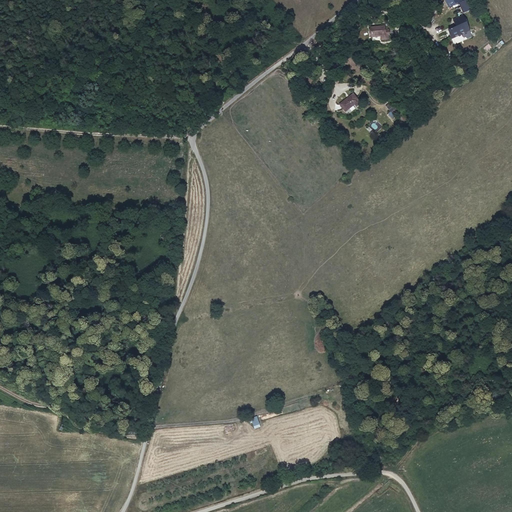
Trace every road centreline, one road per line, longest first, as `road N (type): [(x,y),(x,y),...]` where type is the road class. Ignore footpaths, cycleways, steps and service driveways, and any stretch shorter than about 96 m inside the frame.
road 1 (unclassified): [(122,511),(205,223),(207,193),(190,138),(355,0)]
road 2 (unclassified): [(417,511),(402,483),(379,472),(295,479),(196,511)]
road 3 (track): [(150,427),(238,419),(315,395)]
